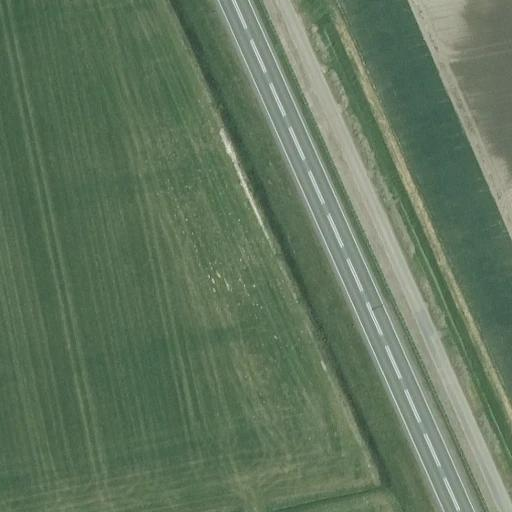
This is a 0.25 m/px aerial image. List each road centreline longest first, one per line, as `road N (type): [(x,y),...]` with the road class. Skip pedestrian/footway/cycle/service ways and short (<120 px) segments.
road 1 (trunk): [(458,511),(228,0)]
road 2 (unclassified): [(505,511),(280,0)]
